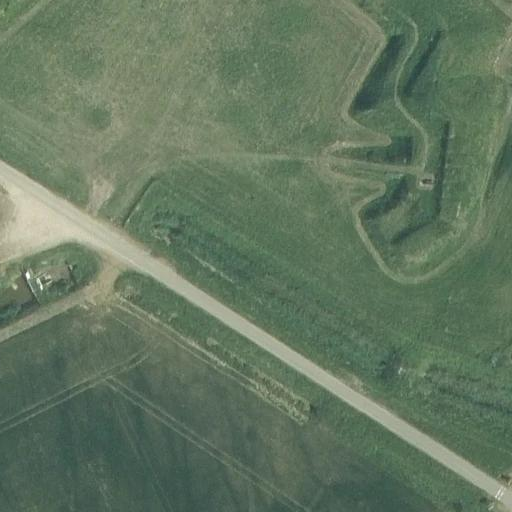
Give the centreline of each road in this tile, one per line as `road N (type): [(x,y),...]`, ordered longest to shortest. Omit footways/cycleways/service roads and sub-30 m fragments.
road 1 (unclassified): [(511,501),(0,169)]
road 2 (track): [(511,123),(481,220),(425,274),(337,290),(154,175),(104,239)]
